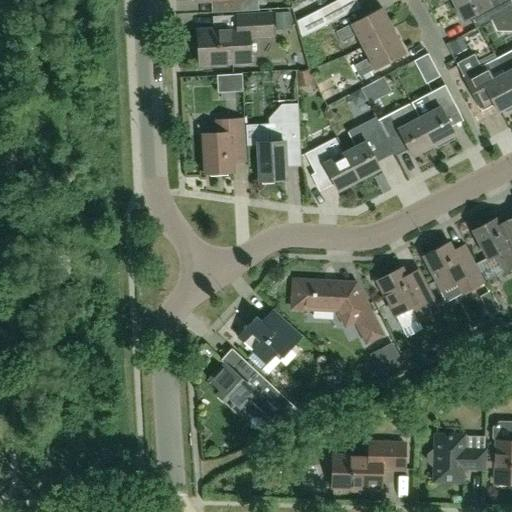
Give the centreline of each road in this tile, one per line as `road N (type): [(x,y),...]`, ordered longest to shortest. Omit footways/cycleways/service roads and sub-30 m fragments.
road 1 (track): [(0,481),(13,481),(14,0)]
road 2 (residential): [(210,277),(270,240),(375,236),(511,166)]
road 3 (residential): [(210,277),(157,194),(146,0)]
road 4 (residential): [(176,511),(163,340),(175,309),(210,277)]
